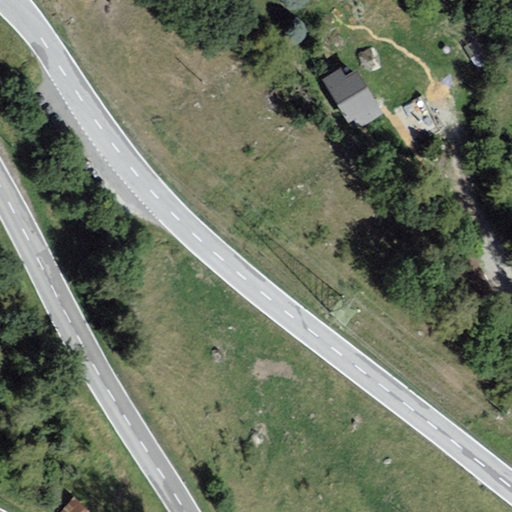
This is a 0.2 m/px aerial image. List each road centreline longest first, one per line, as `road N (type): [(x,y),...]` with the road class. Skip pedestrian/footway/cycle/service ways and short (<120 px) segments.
road 1 (tertiary): [(10,0),(36,27),(95,123),(175,217),(511,486)]
road 2 (tertiary): [(184,511),(91,363),(0,186)]
road 3 (track): [(434,87),(511,298)]
